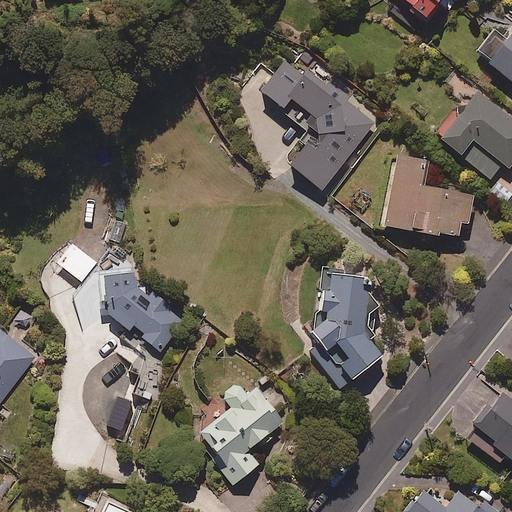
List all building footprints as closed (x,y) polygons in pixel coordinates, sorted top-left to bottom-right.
[(458,0),(382,0),(414,29),(438,2),(449,11),(458,0)] [(511,33),(489,63),(511,81),(511,33)] [(320,88),(284,60),(260,92),(308,129),(299,141),(305,146),(289,166),(321,191),(374,123),(347,102),(350,98),(326,79),(320,88)] [(511,163),(511,120),(476,92),(440,139),(460,155),(472,139),(481,146),(468,162),(490,179),(502,163),(508,168),(511,163)] [(424,162),(395,157),(383,226),(457,239),(460,223),(467,225),(473,195),(419,186),(424,162)] [(511,192),(496,180),(487,192),(505,205),(511,196),(511,192)] [(100,275),(104,315),(160,354),(183,321),(169,311),(172,307),(153,293),(149,299),(136,289),(134,273),(100,275)] [(307,351),(339,390),(381,357),(368,341),(374,336),(367,328),(367,315),(378,306),(369,295),(369,276),(319,275),(319,311),(314,311),(313,328),(309,331),(318,341),(307,351)] [(0,403),(35,358),(0,330),(0,403)] [(246,396),(237,383),(221,395),(231,409),(197,435),(213,456),(211,458),(232,485),(259,465),(248,450),(282,424),(256,389),(246,396)] [(511,395),(505,390),(469,437),(499,461),(505,453),(511,458),(511,395)] [(445,508),(424,491),(407,511),(494,511),(484,504),(480,508),(458,492),(445,508)] [(126,511),(105,502),(100,511),(126,511)]
